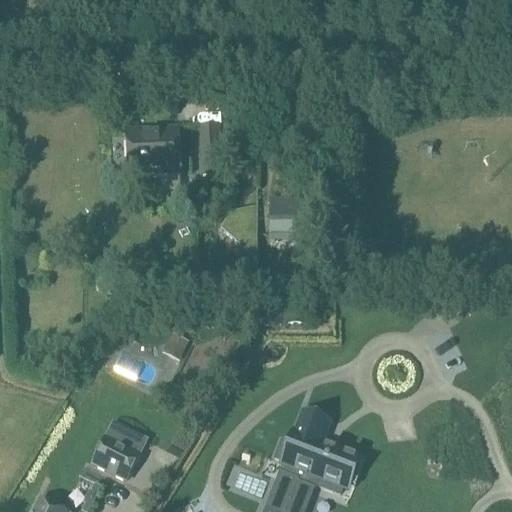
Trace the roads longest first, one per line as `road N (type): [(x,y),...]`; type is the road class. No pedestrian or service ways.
road 1 (track): [(310,68),(0,75)]
road 2 (track): [(511,67),(310,68)]
road 3 (unknown): [(511,491),(475,413),(432,382)]
